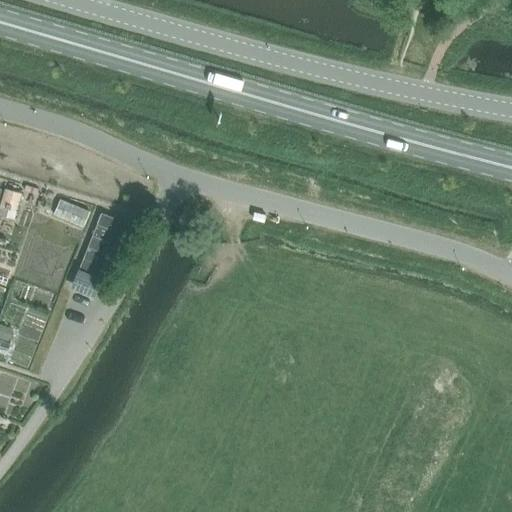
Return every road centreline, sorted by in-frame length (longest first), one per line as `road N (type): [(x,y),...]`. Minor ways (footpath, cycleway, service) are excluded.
road 1 (unclassified): [(511,275),(181,181),(0,108)]
road 2 (primary): [(511,165),(0,22)]
road 3 (unclassified): [(66,0),(425,95)]
